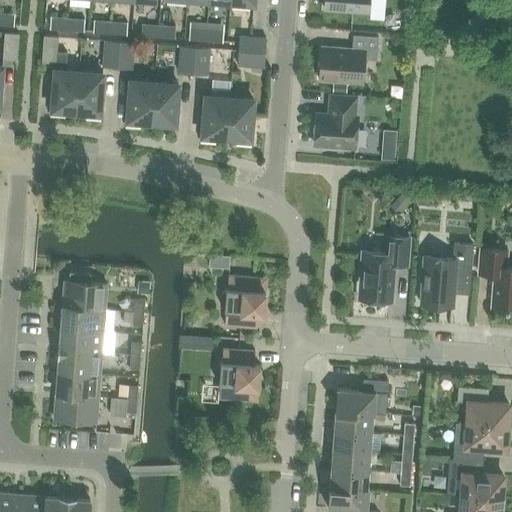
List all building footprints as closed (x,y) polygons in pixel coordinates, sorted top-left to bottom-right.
[(325,0),(325,9),(369,12),(369,0),(325,0)] [(0,13),(0,24),(14,25),(15,14),(0,13)] [(50,28),(67,29),(67,18),(51,17),(50,28)] [(67,18),(67,29),(84,31),(85,20),(67,18)] [(93,31),(110,33),(111,22),(94,20),(93,31)] [(111,22),(110,33),(127,34),(128,23),(111,22)] [(142,24),(141,35),(158,36),(159,25),(142,24)] [(159,25),(158,36),(175,38),(176,27),(159,25)] [(189,39),(206,40),(207,29),(190,28),(189,39)] [(207,29),(206,40),(223,41),(224,30),(207,29)] [(17,60),(19,34),(5,32),(3,59),(17,60)] [(76,111),(79,72),(66,70),(67,53),(57,52),(58,37),(44,35),(42,62),(56,63),(52,104),(50,104),(49,113),(66,114),(66,111),(76,111)] [(319,80),(363,83),(365,59),(377,60),(379,37),(353,35),(352,49),(322,46),(319,80)] [(240,36),(239,50),(265,53),(266,38),(240,36)] [(103,67),(117,68),(119,41),(105,40),(103,67)] [(117,68),(132,69),(134,42),(119,41),(117,68)] [(195,47),(181,46),(179,72),(193,73),(195,47)] [(195,47),(193,73),(208,75),(210,48),(195,47)] [(265,53),(239,50),(238,65),(264,67),(265,53)] [(103,73),(79,72),(76,111),(86,112),(85,116),(102,117),(103,108),(100,108),(103,73)] [(142,121),(151,122),(154,82),(131,80),(128,115),(126,115),(125,124),(141,125),(142,121)] [(161,127),(177,128),(178,119),(176,118),(178,84),(154,82),(151,122),(161,123),(161,127)] [(200,139),(217,141),(217,137),(226,137),(230,98),(231,92),(212,90),(211,96),(205,96),(203,130),(201,130),(200,139)] [(356,117),(357,96),(330,94),(329,108),(334,108),(333,115),(316,114),(314,144),(355,147),(358,117),(356,117)] [(253,99),(230,98),(226,137),(236,138),(236,142),(252,143),(253,134),(251,134),(253,99)] [(383,129),(381,158),(395,159),(397,130),(383,129)] [(357,281),(356,290),(359,293),(359,299),(392,301),(394,264),(407,265),(409,237),(387,235),(386,252),(363,251),(361,277),(357,281)] [(420,304),(453,306),(454,292),(469,293),(473,244),(454,243),(453,258),(424,256),(420,304)] [(492,309),(511,310),(511,267),(506,267),(507,250),(481,248),(479,273),(495,274),(492,309)] [(64,281),(62,306),(105,310),(107,284),(89,282),(90,275),(70,273),(70,281),(64,281)] [(226,311),(225,325),(257,327),(258,314),(264,314),(265,292),(264,291),(265,287),(264,284),(261,280),(258,278),(254,278),(254,277),(229,275),(227,289),(226,288),(225,291),(223,294),(221,297),(221,302),(222,305),(224,309),(224,311),(226,311)] [(135,298),(134,312),(144,313),(145,299),(135,298)] [(105,310),(62,306),(61,328),(103,331),(105,310)] [(144,313),(134,312),(133,325),(143,326),(144,313)] [(103,331),(61,328),(60,341),(58,341),(58,349),(102,353),(103,331)] [(131,342),(130,355),(140,356),(141,342),(131,342)] [(216,379),(218,382),(218,384),(220,384),(219,398),(244,400),(244,399),(248,399),(252,398),(255,395),(257,391),(257,387),(258,387),(260,365),(254,364),(255,351),(223,348),(222,362),(220,362),(220,364),(217,367),(216,371),(215,375),(216,379)] [(102,353),(58,349),(57,358),(58,358),(57,371),(100,374),(102,353)] [(140,356),(130,355),(129,368),(139,369),(140,356)] [(100,374),(57,371),(56,393),(98,396),(100,374)] [(337,389),(336,409),(335,411),(372,414),(374,414),(374,413),(385,414),(388,381),(363,379),(362,391),(337,389)] [(127,398),(128,385),(120,384),(119,398),(127,398)] [(138,385),(128,385),(127,398),(137,399),(138,385)] [(458,386),(457,401),(469,402),(467,423),(507,426),(507,423),(511,420),(511,412),(508,409),(508,404),(487,402),(488,388),(458,386)] [(98,396),(56,393),(54,419),(96,422),(98,396)] [(126,416),(126,412),(127,398),(119,398),(111,397),(110,415),(126,416)] [(137,399),(127,398),(126,412),(136,412),(137,399)] [(335,410),(334,430),(371,433),(372,414),(335,411),(335,410)] [(455,422),(453,458),(482,461),(483,447),(505,448),(505,443),(509,440),(510,433),(507,429),(507,426),(467,423),(455,422)] [(404,424),(403,435),(414,436),(415,425),(404,424)] [(334,430),(332,449),(369,452),(371,433),(334,430)] [(414,436),(403,435),(402,448),(413,449),(414,436)] [(332,449),(331,468),(368,471),(369,452),(332,449)] [(453,458),(450,494),(461,495),(501,498),(503,476),(481,474),(482,461),(453,458)] [(401,462),(400,473),(411,474),(412,463),(401,462)] [(331,468),(329,487),(330,487),(366,490),(366,489),(368,471),(331,468)] [(411,474),(400,473),(399,486),(410,487),(411,474)] [(330,487),(329,488),(328,509),(353,510),(352,511),(377,511),(378,511),(366,510),(368,489),(366,489),(366,490),(330,487)] [(0,493),(0,511),(18,511),(19,495),(0,493)] [(19,495),(18,511),(41,511),(43,496),(19,495)] [(500,511),(501,498),(461,495),(459,511),(500,511)] [(43,496),(41,511),(65,511),(67,497),(59,496),(59,497),(43,496)] [(67,497),(65,511),(89,511),(90,500),(76,499),(77,497),(67,497)]
